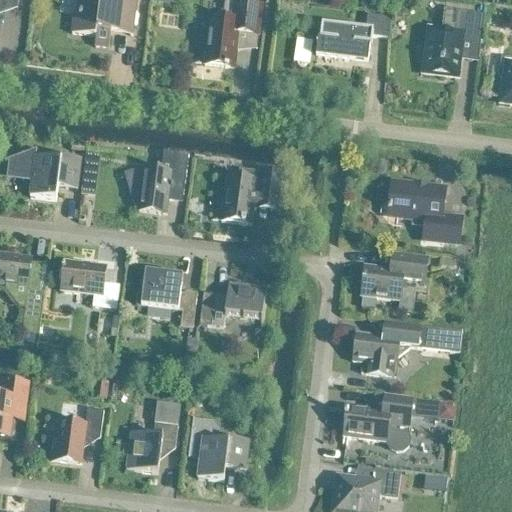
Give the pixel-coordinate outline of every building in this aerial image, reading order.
[(132,40),(137,0),(135,0),(114,0),(113,6),(101,5),(102,2),(81,0),(79,0),(77,17),(75,17),(72,38),(96,41),(95,51),(109,53),(111,37),(132,40)] [(239,37),(258,40),(262,10),(224,5),(222,23),(210,22),(207,45),(205,45),(203,57),(205,57),(204,69),(234,73),(239,37)] [(480,47),(484,19),(444,14),(442,34),(429,32),(423,78),(458,82),(463,44),(480,47)] [(389,43),(390,22),(367,19),(365,35),(321,29),(320,43),(318,42),(315,62),(368,68),(370,50),(371,50),(372,41),(389,43)] [(504,83),(501,107),(511,108),(511,67),(501,66),(499,82),(504,83)] [(60,161),(60,165),(36,162),(36,158),(38,157),(37,155),(5,166),(5,168),(14,165),(13,179),(32,181),(30,202),(56,205),(58,192),(78,194),(81,164),(60,161)] [(161,175),(144,173),(143,176),(125,182),(130,198),(136,199),(135,211),(139,211),(139,216),(166,219),(168,204),(184,199),(189,159),(163,156),(161,175)] [(95,193),(98,169),(84,167),(81,191),(95,193)] [(227,182),(221,226),(251,230),(255,200),(281,203),(284,180),(239,175),(238,184),(227,182)] [(443,245),(458,247),(461,223),(443,221),(439,216),(440,209),(442,209),(444,193),(427,191),(424,194),(416,192),(414,189),(393,187),(390,210),(389,209),(388,213),(391,214),(397,222),(414,224),(413,229),(426,230),(424,245),(443,248),(443,245)] [(44,287),(28,285),(31,264),(12,262),(12,259),(0,257),(0,289),(6,290),(6,293),(20,311),(27,312),(23,339),(37,340),(44,287)] [(363,286),(365,286),(361,311),(375,313),(376,303),(400,306),(398,316),(412,318),(415,291),(424,292),(428,263),(400,259),(398,275),(365,271),(363,286)] [(442,262),(441,270),(453,272),(454,264),(442,262)] [(93,312),(117,315),(120,290),(104,288),(106,271),(64,266),(61,296),(94,300),(93,312)] [(183,281),(159,278),(145,276),(143,295),(138,295),(136,310),(182,316),(181,328),(193,330),(197,298),(185,296),(185,299),(180,298),(183,281)] [(262,326),(266,292),(229,287),(227,301),(203,298),(199,329),(223,332),(225,321),(262,326)] [(120,321),(113,320),(111,340),(117,341),(120,321)] [(356,339),(353,366),(364,368),(363,376),(361,376),(361,377),(395,382),(397,363),(409,354),(421,356),(422,349),(424,331),(377,325),(375,341),(356,339)] [(450,352),(449,359),(459,360),(462,336),(452,335),(450,352)] [(94,401),(106,402),(108,386),(96,384),(94,401)] [(11,423),(23,425),(27,389),(3,386),(1,403),(0,402),(0,442),(8,443),(11,423)] [(408,438),(412,403),(385,400),(383,416),(347,411),(343,442),(387,447),(390,454),(396,457),(403,456),(408,451),(411,445),(408,438)] [(421,413),(422,405),(412,403),(411,411),(421,413)] [(157,407),(153,440),(131,437),(126,474),(158,479),(161,452),(175,454),(180,410),(157,407)] [(84,441),(100,443),(104,415),(88,413),(85,429),(60,425),(58,444),(52,443),(49,465),(81,469),(84,441)] [(228,443),(228,447),(217,446),(219,434),(213,427),(194,424),(195,423),(193,423),(188,462),(189,462),(190,460),(200,462),(197,484),(224,487),(225,473),(245,476),(249,446),(228,443)] [(374,511),(376,501),(397,504),(400,478),(372,474),(371,487),(338,482),(334,511),(374,511)]
